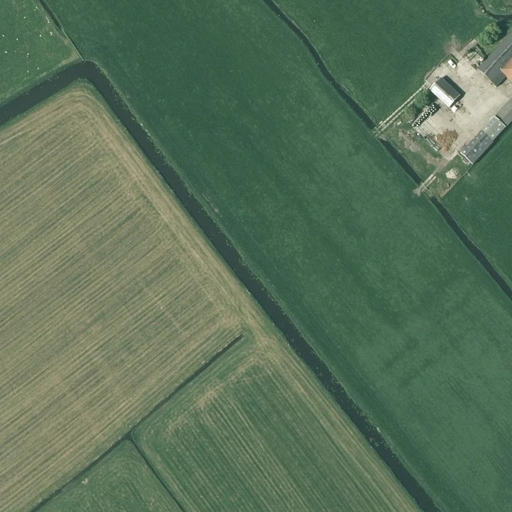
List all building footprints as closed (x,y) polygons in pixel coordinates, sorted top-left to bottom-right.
[(511,32),(477,70),(496,88),(506,77),(511,83),(511,32)] [(448,109),(460,97),(440,78),(429,90),(448,109)] [(491,143),(511,120),(511,102),(510,101),(486,127),(481,133),(491,143)] [(433,104),(423,115),(457,145),(465,136),(455,127),(457,126),(433,104)] [(432,144),(442,152),(446,148),(436,138),(439,135),(430,126),(420,137),(430,146),(432,144)] [(471,162),(485,147),(476,139),(462,153),(471,162)]
